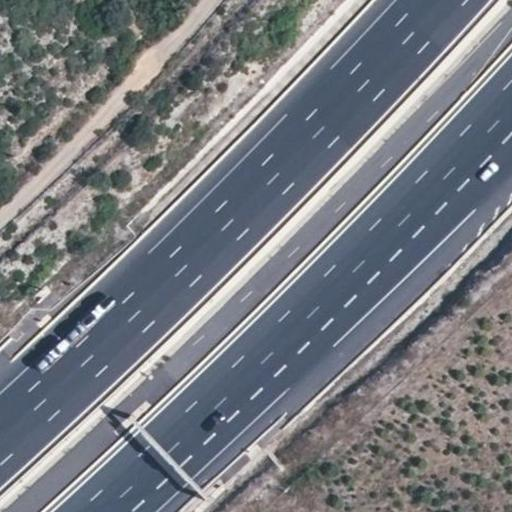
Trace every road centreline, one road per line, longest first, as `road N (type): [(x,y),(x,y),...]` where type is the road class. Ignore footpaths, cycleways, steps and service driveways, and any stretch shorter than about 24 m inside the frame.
road 1 (motorway): [(443,0),(260,191),(0,441)]
road 2 (motorway): [(105,511),(511,106)]
road 3 (track): [(0,210),(212,0)]
